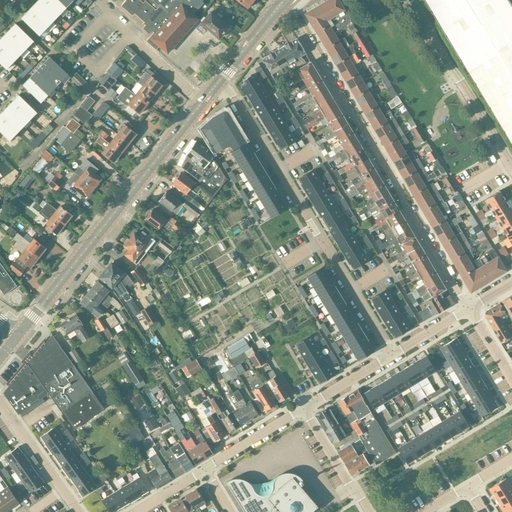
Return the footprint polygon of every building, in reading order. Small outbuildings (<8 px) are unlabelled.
[(52,21),(59,14),(43,0),(38,0),(35,4),(52,21)] [(43,0),(59,14),(65,7),(57,0),(43,0)] [(125,0),(121,6),(132,16),(134,14),(144,23),(142,25),(144,27),(143,29),(151,36),(146,41),(156,50),(160,46),(168,53),(197,19),(193,15),(203,4),(201,2),(202,0),(125,0)] [(254,0),(235,0),(247,9),(254,0)] [(306,15),(320,40),(337,30),(339,32),(353,24),(351,22),(338,0),(328,0),(306,13),(306,15)] [(422,0),(511,148),(511,8),(507,0),(422,0)] [(17,14),(23,7),(17,1),(11,7),(17,14)] [(45,28),(52,21),(35,4),(28,11),(45,28)] [(226,19),(232,12),(228,8),(222,15),(226,19)] [(45,28),(28,11),(21,18),(39,35),(45,28)] [(201,24),(219,39),(228,28),(211,12),(201,24)] [(12,19),(6,13),(4,16),(3,22),(7,25),(13,19),(12,19)] [(8,31),(26,48),(33,41),(15,24),(8,31)] [(341,34),(339,32),(337,30),(320,40),(325,48),(338,41),(336,37),(341,34)] [(8,31),(2,38),(19,55),(26,48),(8,31)] [(356,41),(362,38),(358,31),(352,34),(356,41)] [(344,37),(338,41),(325,48),(330,56),(348,45),(344,37)] [(2,38),(0,39),(0,49),(13,62),(19,55),(2,38)] [(287,43),(300,66),(305,63),(303,59),(301,60),(300,57),(305,53),(296,38),(287,43)] [(361,49),(367,46),(362,38),(356,41),(361,49)] [(287,43),(279,48),(288,64),(292,71),(296,68),(300,66),(287,43)] [(352,44),(348,45),(330,56),(335,64),(354,53),(355,53),(353,49),(354,48),(352,44)] [(367,57),(372,54),(367,46),(361,49),(367,57)] [(279,48),(270,54),(284,76),(288,73),(292,71),(288,64),(279,48)] [(13,62),(0,49),(0,63),(6,69),(13,62)] [(340,73),(352,65),(359,61),(354,53),(335,64),(340,73)] [(270,54),(261,59),(271,74),(276,71),(278,74),(277,75),(273,77),(276,81),(279,79),(284,76),(270,54)] [(376,60),(372,54),(367,57),(371,64),(376,60)] [(43,64),(60,81),(67,74),(50,57),(43,64)] [(123,70),(114,63),(114,62),(107,70),(108,71),(117,78),(123,70)] [(291,81),(283,86),(285,89),(315,71),(310,62),(296,70),(292,73),(295,78),(291,81)] [(372,65),(376,72),(381,69),(377,62),(372,65)] [(60,81),(43,64),(36,71),(54,88),(60,81)] [(345,81),(357,74),(352,65),(340,73),(345,81)] [(203,69),(196,77),(200,81),(207,73),(203,69)] [(54,88),(36,71),(30,78),(47,95),(54,88)] [(154,71),(153,73),(162,80),(163,79),(154,71)] [(265,76),(262,71),(257,74),(260,79),(265,76)] [(315,71),(285,89),(287,93),(295,88),(297,86),(300,92),(307,88),(320,80),(315,71)] [(382,81),(387,78),(383,72),(378,75),(382,81)] [(153,73),(150,76),(159,83),(162,80),(153,73)] [(86,84),(75,74),(71,79),(81,89),(86,84)] [(349,89),(362,82),(357,74),(345,81),(349,89)] [(109,90),(117,80),(109,75),(101,85),(109,90)] [(150,76),(143,85),(155,95),(158,90),(160,91),(163,87),(161,86),(162,85),(159,83),(150,76)] [(264,89),(256,76),(252,78),(250,76),(242,80),(244,83),(240,85),(248,98),(264,89)] [(47,95),(30,78),(23,85),(40,102),(47,95)] [(392,86),(387,78),(382,81),(387,89),(392,86)] [(320,80),(307,88),(310,93),(302,98),(292,104),(294,107),(326,89),(320,80)] [(362,82),(349,89),(354,97),(367,90),(362,82)] [(143,85),(136,95),(147,104),(151,99),(152,100),(155,96),(154,95),(155,95),(143,85)] [(387,89),(392,97),(397,95),(392,86),(387,89)] [(125,87),(116,98),(127,106),(128,105),(139,114),(147,104),(136,95),(135,95),(130,91),(125,88),(125,87)] [(111,89),(106,94),(113,99),(117,94),(111,89)] [(272,102),(264,89),(248,98),(256,111),(272,102)] [(326,89),(294,107),(296,110),(306,105),(314,100),(317,106),(331,98),(326,89)] [(359,106),(372,98),(367,90),(354,97),(359,106)] [(377,95),(372,98),(359,106),(364,113),(376,106),(374,103),(380,100),(377,95)] [(11,103),(29,120),(36,113),(18,96),(11,103)] [(94,101),(89,97),(81,107),(86,111),(94,101)] [(391,109),(401,103),(397,97),(387,103),(391,109)] [(312,115),(303,121),(305,124),(336,106),(331,98),(317,106),(320,110),(312,115)] [(280,115),(272,102),(256,111),(264,124),(280,115)] [(11,103),(5,109),(22,127),(29,120),(11,103)] [(104,113),(109,106),(105,103),(101,103),(97,108),(104,113)] [(336,106),(305,124),(308,129),(317,124),(316,122),(320,120),(323,126),(328,123),(341,115),(336,106)] [(369,122),(381,115),(376,106),(364,113),(369,122)] [(74,116),(79,120),(86,111),(81,107),(74,116)] [(5,109),(0,114),(0,118),(16,133),(22,127),(5,109)] [(232,150),(246,141),(228,111),(223,110),(212,117),(200,128),(218,158),(232,150)] [(389,110),(381,115),(369,122),(374,130),(393,118),(389,110)] [(402,113),(406,120),(411,117),(407,111),(402,113)] [(287,128),(280,115),(264,124),(271,137),(287,128)] [(331,128),(323,133),(325,136),(346,124),(341,115),(328,123),(331,128)] [(0,131),(9,140),(16,133),(0,118),(0,131)] [(378,138),(398,126),(393,118),(374,130),(378,138)] [(72,119),(64,128),(70,132),(73,134),(80,125),(72,119)] [(42,132),(43,133),(46,136),(53,128),(49,124),(42,132)] [(124,124),(117,134),(129,144),(136,134),(124,124)] [(319,140),(315,142),(317,145),(327,140),(335,135),(338,140),(352,132),(346,124),(325,136),(319,140)] [(383,146),(403,134),(398,126),(378,138),(383,146)] [(417,137),(422,134),(417,127),(412,130),(417,137)] [(64,128),(55,140),(63,146),(70,152),(80,140),(73,134),(70,132),(64,128)] [(295,141),(287,128),(271,137),(279,150),(295,141)] [(103,132),(100,136),(104,140),(108,135),(103,132)] [(341,146),(333,151),(335,154),(357,141),(352,132),(338,140),(341,146)] [(46,136),(43,133),(36,140),(39,143),(46,136)] [(128,144),(129,144),(117,134),(109,144),(121,153),(126,148),(127,149),(130,145),(128,144)] [(388,154),(400,147),(408,142),(403,134),(383,146),(388,154)] [(426,141),(422,134),(417,137),(421,144),(426,141)] [(121,153),(109,144),(104,140),(100,136),(95,141),(105,149),(102,153),(114,163),(121,153)] [(33,150),(39,143),(36,140),(29,147),(33,150)] [(180,167),(197,180),(194,184),(200,188),(212,197),(226,179),(213,157),(205,152),(207,149),(196,140),(185,154),(186,155),(180,167)] [(330,157),(326,159),(328,163),(339,156),(343,161),(348,158),(362,150),(357,141),(335,154),(330,157)] [(236,162),(253,152),(247,143),(231,153),(236,162)] [(428,145),(424,148),(427,154),(432,151),(428,145)] [(405,155),(400,147),(388,154),(393,162),(405,155)] [(352,163),(343,168),(345,172),(367,159),(362,150),(348,158),(352,163)] [(432,162),(437,158),(432,150),(432,151),(427,154),(432,162)] [(259,161),(253,152),(236,162),(242,171),(259,161)] [(415,160),(411,152),(405,155),(393,162),(398,170),(415,160)] [(367,159),(345,172),(347,175),(356,170),(359,175),(373,167),(367,159)] [(415,160),(398,170),(403,179),(420,169),(422,167),(418,159),(415,160)] [(85,172),(80,178),(93,188),(101,179),(94,173),(97,169),(86,160),(79,168),(84,171),(84,172),(85,172)] [(248,181),(264,171),(259,161),(242,171),(248,181)] [(36,165),(33,169),(38,174),(42,169),(37,164),(36,165)] [(354,185),(345,191),(347,194),(378,176),(373,167),(359,175),(351,180),(354,185)] [(422,167),(420,169),(403,179),(407,186),(427,175),(422,167)] [(321,183),(313,170),(297,179),(305,192),(321,183)] [(254,190),(270,180),(264,171),(248,181),(254,190)] [(58,172),(55,177),(48,184),(56,191),(63,183),(59,180),(62,176),(58,172)] [(422,184),(436,177),(433,172),(427,175),(407,186),(412,195),(424,188),(422,184)] [(200,188),(194,184),(180,173),(172,183),(186,194),(190,188),(196,193),(200,188)] [(378,176),(347,194),(349,198),(358,193),(358,192),(361,191),(363,196),(369,192),(383,184),(378,176)] [(447,185),(452,182),(448,176),(443,180),(447,185)] [(70,179),(67,183),(72,186),(69,189),(69,191),(73,194),(75,194),(77,191),(85,197),(93,188),(80,178),(77,181),(72,177),(70,179)] [(276,190),(270,180),(254,190),(259,200),(276,190)] [(457,190),(452,182),(447,185),(452,193),(457,190)] [(329,196),(321,183),(305,192),(313,205),(329,196)] [(432,183),(424,188),(412,195),(417,203),(429,195),(437,191),(432,183)] [(364,202),(355,208),(357,211),(388,193),(383,184),(369,192),(363,196),(367,201),(364,202)] [(265,209),(281,199),(276,190),(259,200),(265,209)] [(181,203),(178,200),(166,191),(159,200),(171,210),(176,213),(180,207),(179,206),(181,203)] [(422,211),(442,199),(437,191),(429,195),(417,203),(422,211)] [(490,209),(505,200),(499,191),(485,199),(490,209)] [(16,193),(9,202),(12,205),(20,196),(16,193)] [(388,193),(357,211),(359,215),(368,209),(371,215),(380,210),(393,202),(388,193)] [(337,209),(329,196),(313,205),(321,218),(337,209)] [(287,208),(281,199),(265,209),(271,218),(287,208)] [(444,203),(442,199),(422,211),(426,218),(447,207),(445,203),(444,203)] [(465,204),(461,199),(456,202),(459,207),(465,204)] [(183,204),(182,205),(197,216),(200,211),(198,209),(190,203),(186,200),(183,204)] [(490,209),(483,213),(485,217),(492,213),(496,218),(510,210),(505,200),(490,209)] [(374,220),(365,225),(368,229),(398,210),(393,202),(380,210),(371,215),(374,220)] [(36,203),(33,207),(38,212),(41,207),(36,203)] [(47,203),(43,208),(64,225),(72,215),(60,206),(57,211),(47,203)] [(447,207),(426,218),(428,221),(432,227),(444,220),(447,218),(445,215),(450,212),(447,207)] [(64,225),(43,208),(38,213),(48,221),(45,225),(57,235),(64,225)] [(167,228),(170,223),(164,219),(165,219),(152,209),(144,219),(157,228),(161,223),(167,228)] [(345,221),(337,209),(321,218),(329,231),(345,221)] [(398,210),(368,229),(370,233),(380,227),(381,227),(384,231),(404,219),(398,210)] [(511,220),(511,212),(510,210),(496,218),(501,227),(511,220)] [(471,226),(477,223),(472,214),(466,218),(471,226)] [(444,220),(432,227),(437,235),(457,223),(462,220),(459,215),(451,220),(449,217),(447,218),(444,220)] [(404,219),(384,231),(386,236),(385,237),(387,241),(409,228),(406,222),(404,219)] [(177,220),(171,228),(183,236),(188,229),(177,220)] [(511,220),(501,227),(507,237),(511,233),(511,220)] [(353,234),(345,221),(329,231),(337,244),(353,234)] [(441,243),(461,232),(457,223),(437,235),(441,243)] [(481,231),(477,223),(471,226),(476,234),(481,231)] [(9,227),(6,231),(12,236),(16,232),(9,227)] [(409,228),(387,241),(389,245),(393,243),(396,248),(414,237),(411,232),(409,228)] [(129,239),(145,252),(154,240),(142,231),(138,236),(133,233),(129,239)] [(486,239),(481,231),(476,234),(481,242),(486,239)] [(446,252),(466,240),(461,232),(441,243),(446,252)] [(17,233),(13,238),(16,241),(31,252),(38,258),(43,252),(46,249),(34,239),(33,240),(26,234),(23,238),(17,233)] [(179,234),(170,245),(174,248),(183,237),(179,234)] [(360,247),(353,234),(337,244),(344,257),(360,247)] [(395,248),(398,253),(395,255),(398,259),(419,246),(414,237),(396,248),(395,248)] [(136,264),(145,252),(129,239),(123,246),(128,249),(124,255),(136,264)] [(158,245),(169,254),(174,248),(170,245),(162,239),(158,245)] [(491,247),(486,239),(481,242),(486,250),(491,247)] [(451,260),(469,249),(471,248),(466,240),(446,252),(451,260)] [(16,241),(12,246),(22,254),(19,258),(31,268),(38,258),(31,252),(16,241)] [(393,262),(389,264),(391,267),(400,262),(403,260),(406,265),(411,262),(424,254),(423,252),(419,246),(398,259),(393,262)] [(368,260),(360,247),(344,257),(352,270),(368,260)] [(456,268),(468,261),(471,259),(474,257),(469,249),(451,260),(456,268)] [(483,257),(496,276),(500,274),(501,274),(503,273),(503,272),(505,270),(492,249),(482,255),(483,257)] [(234,252),(230,255),(236,265),(241,262),(234,252)] [(410,270),(406,273),(408,276),(430,263),(424,254),(411,262),(406,265),(410,270)] [(492,278),(496,276),(483,257),(479,259),(483,266),(478,268),(486,282),(489,280),(490,281),(493,279),(492,278)] [(121,282),(124,286),(127,284),(129,287),(134,283),(125,271),(122,273),(116,267),(118,264),(113,260),(105,270),(117,279),(116,280),(118,283),(121,282)] [(252,261),(246,265),(252,274),(258,270),(252,261)] [(461,276),(473,269),(468,261),(456,268),(461,276)] [(19,277),(24,270),(14,262),(9,268),(14,272),(13,273),(18,278),(19,276),(19,277)] [(0,289),(4,294),(16,285),(0,263),(0,289)] [(430,263),(408,276),(410,280),(418,275),(421,280),(435,271),(430,263)] [(328,276),(323,267),(306,277),(312,286),(328,276)] [(472,291),(486,282),(478,268),(474,270),(473,269),(461,276),(470,291),(472,291)] [(146,282),(136,269),(131,273),(141,286),(146,282)] [(105,270),(99,277),(114,289),(119,296),(121,295),(125,300),(125,301),(131,298),(130,297),(124,286),(121,282),(118,283),(116,280),(117,279),(105,270)] [(419,287),(416,289),(418,293),(440,280),(435,271),(421,280),(416,282),(419,287)] [(318,295),(334,286),(328,276),(312,286),(318,295)] [(247,278),(239,283),(242,288),(250,283),(247,278)] [(91,287),(103,297),(111,303),(118,309),(121,306),(117,301),(112,297),(111,298),(105,294),(109,290),(97,280),(91,287)] [(440,280),(418,293),(420,296),(421,296),(424,301),(431,296),(432,296),(439,292),(445,289),(440,280)] [(323,305),(340,295),(334,286),(318,295),(323,305)] [(91,287),(85,294),(97,304),(102,309),(104,306),(107,308),(111,303),(103,297),(91,287)] [(416,289),(407,295),(409,298),(413,296),(418,293),(416,289)] [(272,290),(265,294),(268,299),(275,295),(272,290)] [(394,303),(386,290),(370,299),(378,313),(394,303)] [(439,292),(432,296),(440,311),(453,303),(451,299),(449,295),(443,299),(439,292)] [(102,309),(97,304),(85,294),(79,302),(97,316),(100,312),(102,309)] [(329,314),(345,304),(340,295),(323,305),(329,314)] [(208,296),(199,301),(202,306),(210,301),(208,296)] [(413,296),(409,298),(414,306),(418,304),(413,296)] [(427,307),(418,313),(423,321),(440,311),(432,296),(431,296),(424,301),(427,307)] [(511,301),(509,297),(501,301),(511,320),(511,301)] [(131,299),(126,302),(131,311),(137,307),(131,299)] [(402,316),(394,303),(378,313),(386,326),(402,316)] [(496,322),(500,320),(507,316),(499,303),(484,311),(484,315),(489,324),(495,320),(496,322)] [(351,314),(345,304),(329,314),(335,323),(351,314)] [(148,306),(140,311),(149,325),(156,321),(157,320),(148,306)] [(279,307),(274,310),(278,317),(283,314),(279,307)] [(121,310),(115,314),(122,324),(128,320),(121,310)] [(81,342),(89,337),(75,314),(59,323),(66,335),(73,330),(81,342)] [(357,323),(351,314),(335,323),(340,333),(357,323)] [(113,315),(106,319),(111,328),(118,323),(113,315)] [(410,329),(402,316),(386,326),(394,339),(410,329)] [(100,318),(94,321),(101,331),(106,328),(100,318)] [(291,319),(286,322),(287,324),(290,329),(296,326),(291,319)] [(511,346),(511,339),(500,320),(496,322),(495,320),(489,324),(505,351),(511,346)] [(363,332),(357,323),(340,333),(346,342),(363,332)] [(106,328),(101,332),(106,340),(112,337),(106,328)] [(352,351),(368,342),(363,332),(346,342),(352,351)] [(52,335),(2,393),(18,415),(19,414),(21,417),(40,403),(38,400),(48,394),(73,430),(103,409),(52,335)] [(318,348),(310,335),(294,345),(302,358),(318,348)] [(456,338),(440,348),(447,360),(463,350),(456,338)] [(246,357),(243,352),(249,348),(244,339),(227,349),(232,358),(235,364),(246,357)] [(374,351),(368,342),(352,351),(357,361),(374,351)] [(326,362),(318,348),(302,358),(310,371),(326,362)] [(74,349),(68,352),(77,367),(83,363),(74,349)] [(463,350),(447,360),(454,371),(470,361),(463,350)] [(258,351),(249,357),(256,369),(266,363),(258,351)] [(149,353),(144,356),(147,362),(153,359),(149,353)] [(426,356),(417,361),(426,377),(435,371),(426,356)] [(220,357),(213,361),(221,375),(226,372),(229,370),(220,357)] [(186,365),(185,365),(191,375),(201,368),(195,359),(191,362),(186,365)] [(134,384),(142,379),(130,361),(123,365),(134,384)] [(417,361),(408,366),(417,382),(426,377),(417,361)] [(470,361),(454,371),(460,382),(477,372),(470,361)] [(334,375),(326,362),(310,371),(318,384),(334,375)] [(235,367),(234,367),(239,375),(245,371),(240,363),(235,367)] [(408,366),(399,372),(409,387),(417,382),(408,366)] [(279,402),(288,396),(272,370),(267,373),(274,386),(270,389),(279,402)] [(226,382),(230,379),(226,372),(221,375),(226,382)] [(399,372),(390,377),(400,392),(409,387),(399,372)] [(477,372),(460,382),(467,394),(484,383),(477,372)] [(178,381),(182,379),(177,373),(171,377),(175,384),(178,381)] [(390,377),(382,382),(391,398),(400,392),(390,377)] [(259,379),(250,385),(253,390),(252,391),(256,397),(252,399),(261,412),(264,410),(264,411),(275,404),(263,384),(259,379)] [(382,382),(373,388),(382,403),(391,398),(382,382)] [(484,383),(467,394),(474,405),(491,395),(484,383)] [(184,384),(176,389),(181,398),(190,392),(184,384)] [(153,394),(160,390),(157,386),(150,390),(153,394)] [(373,388),(364,393),(373,409),(382,403),(373,388)] [(237,390),(232,393),(249,420),(252,418),(255,418),(257,417),(257,415),(261,412),(252,399),(249,401),(245,404),(237,390)] [(337,402),(354,430),(358,436),(360,439),(376,465),(395,453),(357,390),(337,402)] [(232,393),(227,396),(235,409),(232,412),(228,414),(237,427),(240,425),(242,424),(244,425),(246,423),(246,421),(249,420),(232,393)] [(137,395),(132,399),(136,406),(142,403),(137,395)] [(491,395),(474,405),(481,417),(498,406),(491,395)] [(213,398),(208,401),(213,409),(215,412),(224,426),(228,433),(228,432),(232,430),(234,431),(236,429),(237,427),(228,414),(226,409),(222,412),(213,398)] [(207,399),(199,404),(206,417),(215,412),(213,409),(208,401),(207,399)] [(331,413),(332,414),(336,411),(332,405),(315,415),(320,423),(325,420),(324,418),(331,413)] [(174,419),(178,417),(173,410),(170,413),(166,415),(170,421),(174,419)] [(459,411),(450,416),(459,432),(469,426),(459,411)] [(206,417),(201,421),(204,427),(205,427),(214,442),(215,441),(217,441),(219,440),(220,438),(228,433),(224,426),(215,412),(206,417)] [(337,422),(332,414),(331,413),(324,418),(325,420),(320,423),(325,433),(338,425),(343,422),(341,420),(337,422)] [(450,416),(441,422),(451,437),(459,432),(450,416)] [(152,417),(144,422),(150,432),(158,427),(152,417)] [(163,426),(169,422),(165,417),(164,418),(160,421),(163,426)] [(170,421),(169,422),(181,441),(185,438),(180,430),(176,424),(181,422),(178,417),(174,419),(170,421)] [(135,421),(124,427),(132,441),(137,438),(139,442),(145,438),(135,421)] [(161,434),(172,427),(169,422),(157,429),(161,434)] [(441,422),(433,427),(442,442),(451,437),(441,422)] [(338,425),(325,433),(332,444),(339,439),(343,445),(358,436),(354,430),(345,436),(338,425)] [(124,427),(117,432),(125,446),(132,441),(124,427)] [(214,442),(205,427),(201,430),(210,444),(214,442)] [(433,427),(424,432),(433,447),(442,442),(433,427)] [(54,428),(40,437),(49,449),(63,440),(54,428)] [(161,434),(157,429),(151,434),(154,439),(161,434)] [(198,431),(194,433),(196,437),(200,442),(195,445),(204,459),(205,458),(206,459),(209,457),(209,455),(212,453),(201,434),(200,435),(198,431)] [(424,432),(415,437),(425,453),(433,447),(424,432)] [(337,452),(343,463),(357,455),(351,445),(360,439),(358,436),(343,445),(339,447),(341,450),(337,452)] [(415,437),(407,443),(416,458),(425,453),(415,437)] [(181,441),(180,441),(183,445),(195,464),(199,462),(200,463),(203,461),(203,459),(204,459),(195,445),(191,438),(186,441),(185,438),(181,441)] [(63,440),(49,449),(57,461),(71,451),(63,440)] [(125,446),(131,456),(138,466),(145,462),(132,441),(125,446)] [(178,443),(169,448),(175,458),(184,471),(185,470),(186,471),(189,470),(189,468),(193,466),(181,447),(178,443)] [(407,443),(397,448),(407,464),(416,458),(407,443)] [(18,447),(4,457),(13,469),(27,459),(18,447)] [(163,448),(159,450),(175,477),(179,475),(180,475),(182,474),(183,472),(184,471),(175,458),(169,448),(165,451),(163,448)] [(71,451),(57,461),(65,473),(79,463),(71,451)] [(148,458),(154,468),(164,484),(172,479),(156,453),(148,458)] [(358,457),(345,465),(351,475),(368,464),(362,454),(358,457)] [(345,465),(358,457),(357,455),(343,463),(345,465)] [(27,459),(13,469),(21,481),(35,471),(27,459)] [(79,463),(65,473),(74,485),(88,475),(79,463)] [(156,489),(164,484),(154,468),(146,473),(156,489)] [(35,471),(21,481),(30,493),(44,483),(35,471)] [(228,485),(244,511),(310,511),(317,506),(299,485),(300,485),(301,485),(302,485),(302,484),(303,483),(303,482),(303,481),(302,480),(302,479),(301,478),(300,477),(298,476),(297,475),(296,474),(294,474),(291,473),(290,473),(288,473),(287,473),(285,473),(283,473),(282,474),(280,474),(279,475),(277,476),(274,478),(271,481),(269,482),(266,483),(263,483),(260,484),(258,484),(255,484),(252,484),(251,483),(249,483),(246,481),(242,479),(241,479),(240,479),(237,479),(234,479),(232,479),(231,479),(228,480),(227,481),(226,482),(228,485)] [(88,475),(74,485),(82,497),(96,487),(88,475)] [(139,477),(127,485),(136,499),(148,492),(139,477)] [(0,491),(0,496),(9,508),(18,502),(2,479),(0,480),(0,483),(4,489),(0,491)] [(511,489),(506,479),(489,489),(496,501),(511,490),(511,489)] [(127,485),(114,493),(123,507),(136,499),(127,485)] [(184,496),(194,511),(200,511),(197,507),(204,503),(195,489),(184,496)] [(511,490),(496,501),(503,511),(511,506),(511,490)] [(114,493),(102,500),(108,511),(114,511),(123,507),(114,493)] [(0,511),(3,511),(9,508),(0,496),(0,511)] [(194,511),(184,496),(167,506),(170,511),(194,511)]
